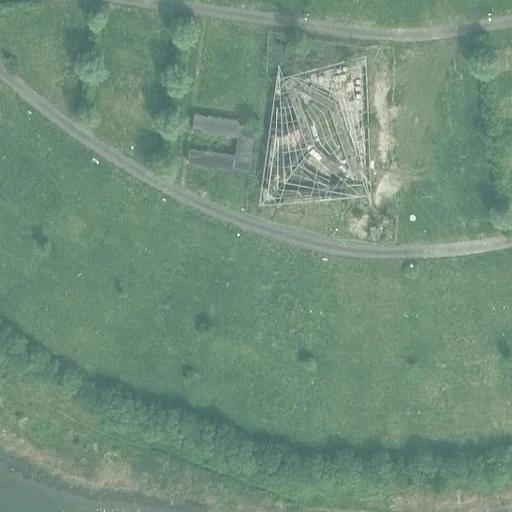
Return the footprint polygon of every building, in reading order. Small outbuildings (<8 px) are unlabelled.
[(505,40),(491,43),(495,61),(509,58),(505,40)] [(290,66),(272,194),(273,195),(274,192),(278,193),(278,195),(279,194),(284,199),(284,200),(285,200),(286,207),(284,207),(284,208),(297,207),(297,203),(330,200),(330,204),(359,202),(358,193),(376,191),(384,214),(379,72),(378,72),(378,75),(373,75),(373,73),(372,73),(366,69),(367,69),(367,68),(365,69),(363,63),(366,62),(365,61),(353,65),(354,68),(316,78),(315,75),(314,75),(316,83),(298,88),(290,66)] [(511,88),(498,90),(500,108),(511,106),(511,88)] [(191,129),(230,132),(231,120),(192,117),(191,129)] [(190,138),(190,153),(235,153),(235,138),(190,138)] [(300,204),(298,213),(318,216),(319,207),(300,204)] [(67,205),(56,223),(75,235),(85,216),(67,205)] [(0,269),(0,290),(8,273),(0,269)] [(88,341),(93,322),(70,316),(65,334),(88,341)] [(502,349),(480,351),(483,375),(505,373),(502,349)] [(314,370),(323,370),(324,350),(315,350),(314,370)] [(195,373),(186,394),(205,402),(214,380),(195,373)] [(441,392),(441,373),(420,374),(421,393),(441,392)] [(488,400),(494,428),(511,424),(511,415),(508,395),(488,400)] [(386,426),(406,426),(406,405),(386,405),(386,426)] [(422,427),(440,427),(440,406),(422,407),(422,427)]
